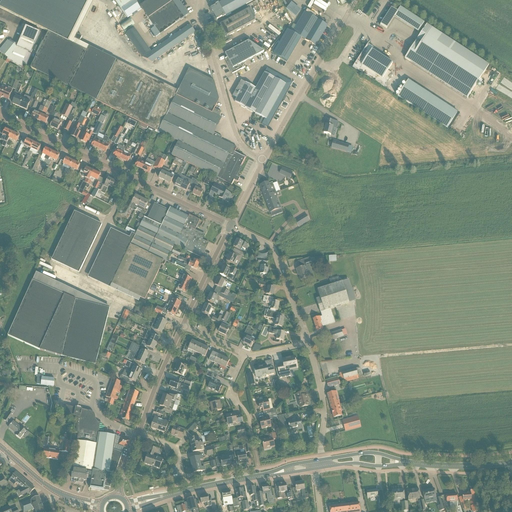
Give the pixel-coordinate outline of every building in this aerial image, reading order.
[(176,95),(138,77),(139,75),(136,74),(138,71),(89,47),(87,51),(77,46),(82,37),(72,32),(88,0),(2,0),(0,4),(0,8),(48,32),(30,68),(140,122),(148,126),(179,142),(172,155),(214,176),(213,179),(214,179),(214,180),(219,182),(220,182),(222,183),(223,181),(231,185),(234,180),(237,182),(240,178),(236,176),(245,158),(234,152),(236,148),(221,140),(222,137),(214,133),(221,118),(219,117),(221,112),(214,109),(212,114),(212,113),(219,100),(214,81),(189,69),(176,95)] [(115,0),(121,8),(132,0),(115,0)] [(132,0),(121,8),(128,18),(141,9),(133,0),(132,0)] [(148,0),(140,6),(148,18),(151,22),(155,27),(150,30),(156,37),(160,34),(184,17),(189,14),(178,0),(148,0)] [(210,8),(212,12),(216,20),(222,17),(222,18),(225,16),(225,15),(252,0),(225,0),(219,4),(218,3),(215,5),(216,5),(210,8)] [(295,17),(301,11),(291,3),(285,9),(295,17)] [(418,32),(424,22),(399,7),(397,11),(390,7),(380,24),(386,28),(393,17),(418,32)] [(216,28),(225,44),(232,41),(229,36),(255,21),(248,8),(219,24),(220,26),(216,28)] [(289,31),(315,46),(327,25),(304,12),(296,26),(293,24),(289,31)] [(130,17),(119,25),(124,31),(134,24),(130,17)] [(151,52),(134,28),(126,34),(142,57),(152,62),(195,32),(190,25),(186,28),(151,52)] [(489,65),(427,25),(405,58),(409,61),(405,58),(410,50),(472,91),(467,99),(489,65)] [(34,44),(39,32),(26,26),(21,38),(27,41),(34,44)] [(21,68),(28,52),(30,53),(34,44),(27,41),(23,50),(17,47),(17,48),(8,40),(0,49),(0,51),(8,58),(7,59),(21,68)] [(370,40),(352,67),(384,88),(392,74),(387,71),(392,63),(370,49),(372,47),(368,44),(370,40)] [(227,64),(228,66),(232,74),(244,68),(242,63),(243,63),(264,52),(248,41),(225,54),(230,63),(227,64)] [(241,81),(232,96),(236,99),(234,102),(262,117),(259,122),(262,124),(264,119),(266,120),(268,117),(272,119),(283,99),(284,99),(285,98),(284,97),(292,83),(277,74),(274,78),(264,73),(255,89),(250,86),(241,81)] [(396,98),(448,128),(458,111),(406,81),(396,98)] [(12,104),(19,107),(23,100),(19,98),(20,96),(19,93),(18,93),(22,86),(18,84),(14,94),(16,95),(12,104)] [(0,96),(8,100),(12,92),(13,89),(8,87),(7,90),(0,86),(0,96)] [(33,101),(36,95),(32,93),(30,100),(24,97),(23,100),(19,107),(26,110),(28,105),(30,101),(33,102),(33,101)] [(68,118),(73,108),(66,104),(61,115),(68,118)] [(31,117),(38,121),(41,115),(42,112),(44,108),(42,107),(40,110),(39,110),(37,113),(34,111),(31,117)] [(91,113),(99,116),(101,111),(94,108),(91,113)] [(41,115),(38,121),(45,124),(48,118),(41,115)] [(64,129),(68,131),(75,117),(71,115),(64,129)] [(71,136),(77,139),(80,132),(82,126),(81,126),(85,119),(80,116),(74,129),(71,136)] [(92,133),(97,136),(106,118),(101,116),(99,120),(97,123),(92,133)] [(50,127),(52,128),(53,128),(58,130),(60,125),(61,122),(54,119),(53,121),(52,121),(50,126),(50,127)] [(129,119),(127,124),(134,127),(137,123),(129,119)] [(336,128),(337,122),(326,119),(325,125),(326,125),(323,133),(331,135),(333,127),(336,128)] [(122,129),(123,127),(120,126),(119,127),(114,136),(117,138),(122,129)] [(9,138),(12,132),(5,129),(0,140),(4,141),(3,142),(7,144),(7,143),(9,138)] [(80,141),(86,144),(88,140),(89,141),(92,133),(85,130),(80,141)] [(12,132),(9,138),(16,142),(19,136),(12,132)] [(102,140),(103,140),(96,136),(95,137),(91,146),(98,149),(101,143),(102,140)] [(24,145),(31,149),(33,143),(26,139),(24,145)] [(105,153),(110,144),(106,143),(107,142),(102,140),(101,143),(98,149),(105,153)] [(347,153),(349,146),(338,143),(338,142),(333,140),(331,148),(347,153)] [(36,155),(41,146),(33,143),(31,149),(30,151),(32,152),(32,153),(36,155)] [(137,143),(132,153),(135,155),(140,144),(138,143),(137,143)] [(14,157),(16,158),(18,154),(19,155),(23,147),(19,145),(16,153),(14,157)] [(140,157),(143,149),(144,147),(140,145),(140,147),(139,147),(136,155),(140,157)] [(113,156),(120,160),(123,153),(119,151),(121,148),(118,146),(113,156)] [(49,158),(52,152),(45,148),(42,154),(45,156),(44,158),(45,159),(42,166),(45,167),(46,164),(48,160),(49,158)] [(123,153),(120,160),(127,163),(131,155),(124,151),(123,153)] [(59,155),(52,152),(49,158),(56,161),(59,155)] [(33,169),(36,171),(41,162),(39,161),(42,156),(39,155),(33,169)] [(161,160),(157,169),(160,171),(167,157),(164,155),(161,160)] [(63,164),(70,168),(73,161),(66,158),(63,164)] [(134,167),(142,170),(145,163),(141,161),(142,160),(138,158),(134,167)] [(153,167),(157,169),(161,160),(158,158),(153,167)] [(168,174),(164,181),(170,184),(175,175),(177,176),(179,171),(182,164),(174,160),(173,164),(178,166),(174,174),(172,173),(170,175),(168,174)] [(73,161),(70,168),(77,171),(80,165),(73,161)] [(179,171),(177,176),(178,177),(179,178),(181,175),(182,173),(184,169),(187,163),(184,162),(182,164),(181,168),(179,171)] [(145,163),(142,170),(149,173),(153,165),(150,163),(149,165),(145,163)] [(86,187),(93,171),(86,168),(83,174),(86,175),(85,178),(86,179),(85,182),(83,182),(78,192),(82,194),(83,191),(85,187),(86,187)] [(158,178),(164,181),(168,174),(169,170),(163,168),(158,178)] [(96,172),(93,171),(86,187),(88,188),(90,185),(92,181),(93,182),(95,179),(97,180),(100,175),(100,174),(100,173),(96,171),(96,172)] [(71,184),(69,188),(72,189),(79,174),(76,173),(71,184)] [(176,181),(174,186),(180,188),(186,178),(181,175),(179,178),(178,177),(177,179),(176,181)] [(203,183),(209,186),(212,179),(207,177),(203,183)] [(94,188),(95,188),(91,195),(95,198),(98,190),(105,193),(108,186),(112,188),(113,186),(117,188),(119,184),(115,182),(108,178),(104,186),(97,182),(94,188)] [(187,190),(191,192),(196,181),(196,180),(192,178),(191,180),(186,178),(180,188),(186,191),(187,190)] [(219,182),(214,180),(211,186),(213,187),(211,192),(214,194),(214,193),(220,195),(219,198),(228,202),(232,195),(217,187),(219,182)] [(196,181),(191,192),(193,187),(195,188),(192,194),(200,198),(203,191),(200,190),(202,187),(197,185),(198,184),(197,182),(196,181)] [(260,185),(264,197),(272,194),(275,193),(275,192),(276,192),(272,183),(269,184),(268,182),(260,185)] [(82,203),(85,205),(90,195),(88,194),(87,195),(85,196),(85,197),(82,203)] [(272,194),(264,197),(272,217),(282,213),(280,205),(277,206),(272,194)] [(135,210),(136,210),(142,199),(136,196),(132,203),(131,206),(128,204),(122,214),(126,216),(130,209),(134,211),(135,210)] [(142,199),(136,210),(141,212),(138,218),(139,219),(138,221),(141,223),(148,211),(144,209),(148,202),(142,199)] [(89,274),(145,300),(159,269),(161,271),(170,254),(171,252),(175,244),(184,249),(197,255),(202,257),(208,243),(190,235),(193,230),(195,230),(200,220),(189,215),(189,217),(170,208),(169,210),(154,203),(152,208),(147,219),(144,218),(137,232),(127,227),(125,230),(131,233),(129,238),(111,229),(89,274)] [(74,212),(53,256),(80,269),(102,225),(74,212)] [(233,247),(239,250),(241,246),(246,249),(248,245),(237,240),(233,247)] [(242,255),(239,254),(236,253),(235,256),(230,254),(226,261),(236,266),(242,255)] [(185,260),(181,258),(181,260),(185,262),(184,264),(187,266),(188,266),(191,268),(196,270),(198,266),(190,262),(188,262),(185,260)] [(260,274),(267,275),(268,267),(265,267),(265,264),(267,265),(268,261),(258,260),(258,263),(261,264),(260,274)] [(174,265),(185,270),(186,266),(176,262),(174,265)] [(301,268),(296,270),(297,273),(298,275),(299,275),(300,280),(305,279),(308,278),(307,275),(311,274),(309,266),(306,266),(304,267),(301,268)] [(223,267),(220,275),(224,277),(226,278),(230,279),(232,275),(234,276),(237,272),(237,270),(232,268),(231,271),(223,267)] [(61,356),(95,365),(109,307),(36,272),(32,280),(7,335),(40,350),(61,356)] [(183,280),(182,283),(188,286),(192,279),(183,275),(181,279),(183,280)] [(329,280),(331,285),(340,282),(338,277),(329,280)] [(215,285),(219,287),(221,288),(223,283),(226,285),(227,281),(225,280),(224,281),(218,278),(215,285)] [(313,319),(317,332),(323,330),(322,327),(328,325),(327,321),(332,320),(329,310),(349,303),(342,282),(317,290),(320,298),(316,299),(320,313),(322,316),(313,319)] [(188,286),(182,283),(181,286),(179,285),(177,289),(185,293),(188,286)] [(265,294),(268,295),(273,296),(274,288),(268,287),(267,290),(266,290),(265,294)] [(222,289),(220,293),(227,296),(232,299),(234,300),(236,295),(232,293),(231,295),(228,294),(229,292),(222,289)] [(219,298),(215,296),(210,294),(207,301),(214,304),(216,300),(218,301),(219,298)] [(270,309),(272,310),(277,311),(279,303),(272,302),(273,298),(267,297),(265,303),(271,305),(270,309)] [(172,304),(171,306),(178,309),(181,303),(173,299),(171,303),(172,304)] [(202,313),(208,315),(212,307),(205,304),(202,313)] [(177,316),(179,311),(177,310),(178,309),(171,306),(170,309),(168,308),(166,312),(175,316),(175,315),(177,316)] [(125,310),(121,318),(123,319),(126,320),(130,312),(125,310)] [(274,326),(277,326),(282,327),(284,319),(277,318),(278,313),(265,310),(264,317),(276,319),(274,326)] [(156,317),(153,323),(164,328),(166,322),(164,321),(166,319),(159,315),(157,318),(156,317)] [(220,328),(218,332),(226,336),(228,331),(230,326),(225,323),(223,322),(220,328)] [(148,330),(148,331),(158,335),(159,332),(161,333),(164,328),(153,323),(150,331),(148,330)] [(285,333),(278,332),(279,329),(270,327),(268,333),(277,335),(276,340),(283,341),(285,333)] [(247,336),(244,344),(251,347),(253,344),(255,345),(256,341),(254,340),(255,338),(251,336),(253,332),(246,329),(246,330),(244,335),(247,336)] [(329,334),(331,340),(343,336),(341,330),(329,334)] [(150,341),(149,341),(156,344),(159,338),(157,337),(158,335),(148,331),(144,338),(150,341)] [(142,344),(140,347),(148,350),(149,348),(154,350),(156,344),(149,341),(148,343),(143,341),(142,344)] [(183,350),(187,351),(188,349),(193,352),(194,351),(197,344),(192,341),(190,344),(186,343),(184,349),(183,350)] [(194,351),(199,354),(203,346),(197,344),(194,351)] [(147,353),(148,350),(140,347),(135,345),(132,353),(146,359),(149,353),(147,353)] [(203,346),(199,354),(205,356),(209,349),(203,346)] [(132,353),(128,360),(134,362),(133,363),(136,364),(140,366),(141,364),(143,365),(146,359),(132,353)] [(209,360),(214,363),(218,355),(212,353),(209,360)] [(214,363),(220,366),(224,358),(218,355),(214,363)] [(277,366),(280,378),(290,376),(289,370),(297,368),(295,357),(282,360),(283,365),(277,366)] [(224,358),(220,366),(226,368),(229,360),(224,358)] [(129,369),(127,372),(131,373),(138,376),(139,377),(141,373),(140,373),(141,370),(134,367),(135,365),(127,361),(126,365),(130,366),(129,369)] [(181,365),(178,364),(174,372),(182,376),(184,369),(187,371),(190,365),(182,362),(181,365)] [(253,368),(254,373),(255,373),(256,378),(268,375),(268,376),(274,375),(272,366),(267,367),(266,365),(253,368)] [(360,368),(339,373),(341,380),(344,379),(344,382),(358,378),(357,374),(361,373),(360,368)] [(135,382),(138,376),(131,373),(127,372),(125,377),(121,375),(120,378),(124,380),(123,381),(128,383),(129,380),(135,382)] [(41,385),(53,386),(54,379),(42,378),(41,385)] [(109,398),(108,402),(112,404),(113,400),(114,400),(116,392),(119,393),(122,386),(119,385),(120,382),(112,379),(106,397),(109,398)] [(188,391),(190,386),(192,382),(186,379),(184,384),(171,379),(169,386),(176,389),(176,391),(180,393),(182,388),(188,391)] [(222,385),(211,380),(207,388),(218,393),(222,385)] [(129,390),(124,404),(133,407),(138,393),(129,390)] [(174,405),(176,400),(178,395),(175,394),(168,392),(166,396),(163,395),(161,400),(174,405)] [(300,408),(309,406),(306,395),(305,396),(304,392),(296,394),(298,401),(299,401),(301,407),(300,408)] [(327,394),(333,418),(342,416),(341,412),(342,412),(336,392),(327,394)] [(172,410),(174,405),(161,400),(159,406),(162,407),(161,411),(164,412),(171,415),(172,410)] [(259,403),(257,404),(258,408),(259,407),(260,409),(263,408),(263,410),(263,412),(264,415),(276,412),(276,408),(272,409),(270,409),(268,400),(267,400),(263,401),(258,402),(259,403)] [(211,407),(212,412),(221,410),(219,401),(208,404),(208,407),(211,407)] [(133,407),(124,404),(120,415),(123,416),(122,419),(128,421),(133,407)] [(64,416),(77,419),(75,433),(78,434),(77,441),(73,468),(88,470),(92,470),(98,433),(100,423),(99,423),(98,422),(97,421),(96,421),(96,420),(96,419),(95,419),(95,418),(95,417),(95,416),(95,415),(94,414),(93,413),(93,412),(92,412),(91,411),(86,410),(86,412),(71,409),(71,407),(66,406),(64,416)] [(263,421),(260,422),(261,429),(266,428),(271,427),(269,420),(269,417),(277,415),(276,412),(264,415),(264,418),(262,418),(262,420),(263,421)] [(4,421),(7,423),(13,415),(10,413),(4,421)] [(226,415),(227,420),(228,425),(243,422),(241,415),(235,416),(235,413),(226,415)] [(278,418),(279,423),(287,418),(286,414),(281,415),(277,416),(278,418)] [(151,428),(158,431),(160,423),(161,420),(152,416),(151,418),(154,419),(151,428)] [(358,417),(342,421),(345,431),(360,427),(358,417)] [(296,428),(297,428),(297,430),(302,429),(300,419),(284,422),(285,426),(289,425),(289,429),(296,428)] [(160,423),(158,431),(164,433),(168,422),(165,421),(164,424),(160,423)] [(16,435),(20,439),(26,432),(13,422),(8,428),(16,434),(16,435)] [(186,432),(190,435),(195,429),(197,426),(194,423),(192,426),(186,432)] [(171,435),(181,439),(184,430),(174,427),(171,435)] [(237,429),(238,434),(239,439),(246,437),(244,427),(240,428),(241,428),(237,429)] [(190,439),(191,445),(203,443),(202,440),(201,440),(200,435),(197,432),(198,432),(195,429),(190,435),(192,437),(195,434),(197,436),(198,437),(190,439)] [(115,474),(122,453),(114,450),(116,436),(98,433),(92,470),(89,488),(92,489),(91,490),(95,491),(95,490),(98,491),(101,492),(102,490),(104,490),(108,490),(109,487),(110,487),(112,474),(115,474)] [(268,435),(269,438),(262,440),(263,448),(270,446),(271,448),(274,447),(273,440),(276,439),(275,434),(268,435)] [(43,444),(43,449),(44,449),(43,458),(58,460),(59,451),(69,453),(70,448),(71,442),(64,441),(62,450),(57,449),(49,448),(49,450),(47,450),(49,439),(44,438),(43,444)] [(119,444),(127,447),(129,441),(121,438),(119,444)] [(203,443),(191,445),(193,452),(201,450),(204,450),(203,446),(203,445),(203,443)] [(243,445),(243,449),(234,451),(235,458),(237,457),(238,462),(247,461),(246,455),(245,453),(250,452),(249,444),(243,445)] [(163,459),(153,456),(156,449),(151,447),(148,454),(144,464),(159,469),(162,462),(165,463),(166,461),(162,460),(163,459)] [(220,457),(215,458),(217,467),(222,466),(222,467),(230,465),(229,461),(234,459),(233,455),(233,452),(226,454),(227,458),(220,459),(220,457)] [(191,459),(192,466),(200,464),(199,460),(203,459),(202,456),(191,459)] [(200,464),(192,466),(194,473),(205,470),(204,467),(201,468),(200,464)] [(71,478),(71,481),(73,482),(83,483),(84,480),(86,481),(87,479),(88,470),(73,468),(71,478)] [(16,483),(23,489),(28,483),(16,472),(9,481),(14,485),(16,483)] [(302,490),(302,492),(301,492),(302,495),(303,495),(304,499),(308,498),(307,494),(305,495),(303,482),(295,484),(296,491),(302,490)] [(28,483),(23,489),(16,492),(19,497),(22,496),(23,497),(29,494),(35,488),(28,483)] [(287,491),(286,488),(286,483),(275,485),(276,493),(277,499),(282,498),(281,493),(287,491)] [(261,486),(262,491),(263,493),(263,494),(266,494),(268,502),(269,502),(269,505),(274,504),(273,496),(272,496),(270,488),(268,488),(268,485),(261,486)] [(254,487),(248,488),(249,493),(250,496),(253,496),(255,510),(260,509),(259,507),(258,501),(257,495),(256,495),(255,492),(254,487)] [(236,490),(237,495),(237,499),(238,503),(242,502),(244,511),(249,510),(248,501),(246,501),(245,497),(244,493),(243,493),(242,489),(239,490),(239,489),(237,489),(236,490)] [(392,491),(392,495),(393,501),(404,500),(403,489),(392,491)] [(407,491),(408,496),(408,500),(419,499),(418,489),(407,491)] [(423,491),(424,496),(424,500),(436,497),(434,489),(423,491)] [(383,499),(382,491),(377,491),(377,490),(366,491),(367,498),(379,497),(379,504),(380,507),(384,507),(384,504),(383,499)] [(230,491),(222,493),(223,498),(223,502),(227,501),(229,501),(230,505),(233,505),(233,504),(232,500),(232,497),(231,497),(231,496),(230,491)] [(463,501),(470,500),(470,506),(472,511),(474,511),(477,511),(475,505),(474,493),(471,493),(462,494),(463,501)] [(461,511),(459,507),(458,507),(456,494),(446,495),(447,502),(450,502),(450,505),(451,505),(451,508),(454,507),(454,508),(455,511),(461,511)] [(212,506),(211,501),(209,501),(208,495),(200,497),(201,504),(205,503),(205,507),(210,506),(212,506)] [(21,508),(22,511),(25,511),(33,509),(33,510),(35,509),(36,511),(44,511),(39,496),(31,499),(32,500),(30,500),(20,504),(22,508),(21,508)] [(187,499),(186,500),(188,504),(189,508),(190,511),(193,511),(198,511),(197,506),(197,505),(195,500),(194,501),(193,499),(191,500),(191,498),(190,499),(189,498),(188,499),(187,499)] [(329,507),(329,511),(360,511),(360,508),(359,503),(329,507)]
